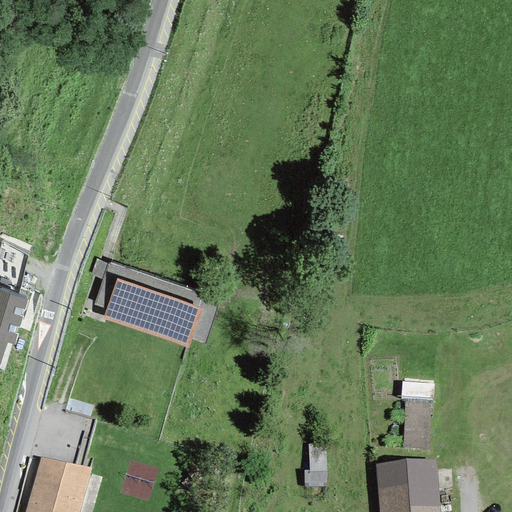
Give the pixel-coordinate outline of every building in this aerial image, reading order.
[(213,302),(106,268),(89,320),(179,349),(183,337),(200,342),(213,302)] [(0,341),(14,297),(0,292),(0,341)] [(428,408),(404,407),(403,451),(427,451),(428,408)] [(328,447),(310,446),(309,482),(327,482),(328,447)] [(74,511),(83,482),(36,469),(24,511),(74,511)] [(437,511),(435,469),(378,472),(380,511),(437,511)]
